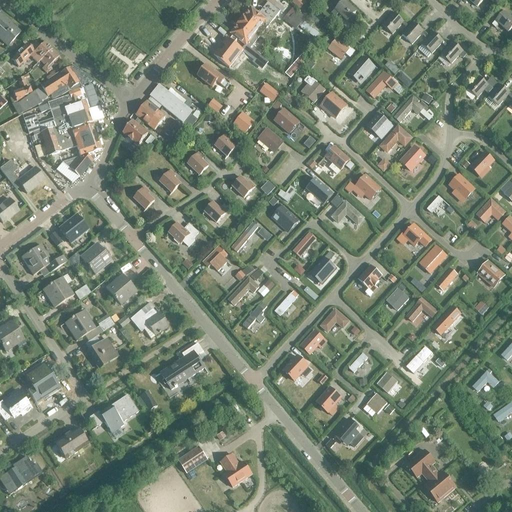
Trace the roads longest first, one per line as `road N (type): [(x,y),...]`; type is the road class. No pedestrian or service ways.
road 1 (residential): [(361,511),(87,188)]
road 2 (residential): [(0,269),(85,397),(0,454)]
road 3 (residential): [(127,104),(2,0)]
road 4 (residential): [(127,104),(221,0)]
